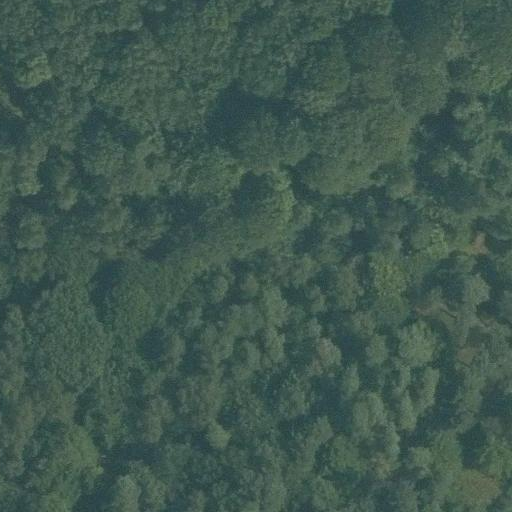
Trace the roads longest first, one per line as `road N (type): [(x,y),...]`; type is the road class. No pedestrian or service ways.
road 1 (track): [(490,0),(227,193),(157,272),(79,400)]
road 2 (track): [(284,511),(168,491),(68,427)]
